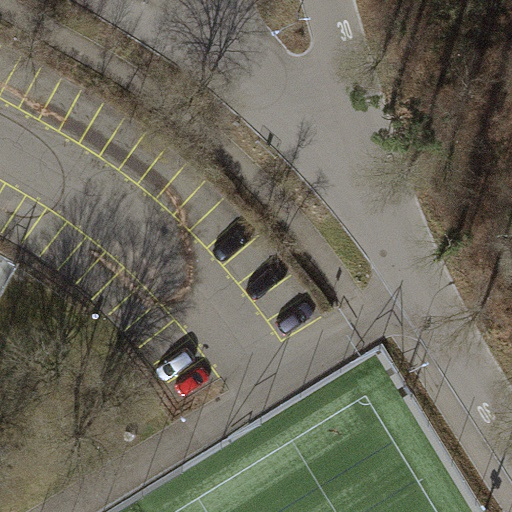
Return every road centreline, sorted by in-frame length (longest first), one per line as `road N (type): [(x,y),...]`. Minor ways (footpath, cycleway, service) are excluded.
road 1 (residential): [(350,158),(511,434)]
road 2 (residential): [(138,0),(201,35),(350,158)]
road 3 (residential): [(330,0),(350,158)]
